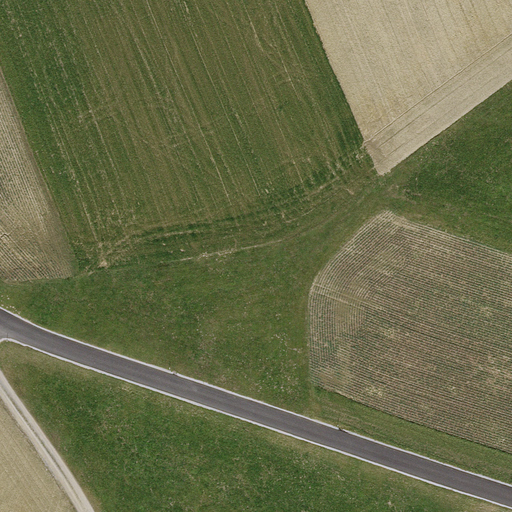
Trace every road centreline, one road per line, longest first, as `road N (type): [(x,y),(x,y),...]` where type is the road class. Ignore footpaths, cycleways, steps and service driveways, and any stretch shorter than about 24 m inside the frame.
road 1 (unclassified): [(511,498),(0,322)]
road 2 (track): [(87,511),(0,381)]
